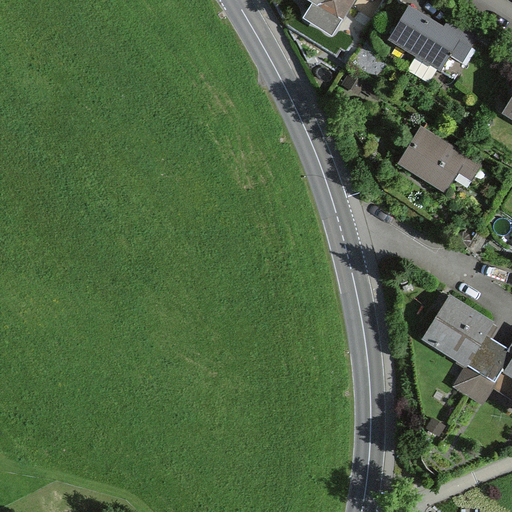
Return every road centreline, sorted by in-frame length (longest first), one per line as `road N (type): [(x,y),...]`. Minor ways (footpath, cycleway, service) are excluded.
road 1 (primary): [(344,240),(370,380),(362,511)]
road 2 (primary): [(236,0),(310,138),(344,240)]
road 3 (residential): [(511,308),(408,249),(344,240)]
